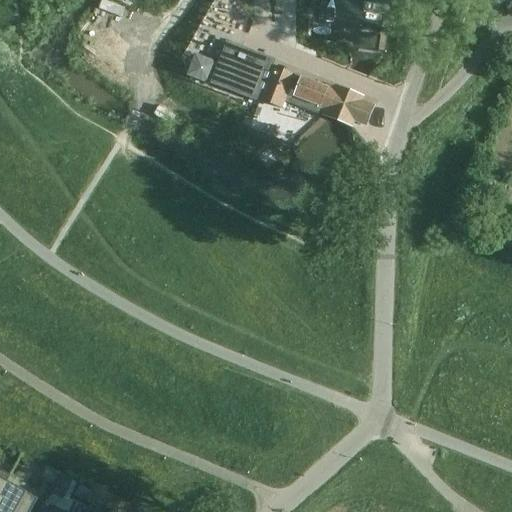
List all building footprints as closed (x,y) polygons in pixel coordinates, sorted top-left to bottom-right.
[(229,50),(216,81),(253,96),(262,99),(259,105),(280,113),(294,79),(269,68),(271,63),(249,55),(248,57),(229,50)] [(259,105),(248,131),(292,148),(325,117),(327,112),(291,98),(298,80),(294,79),(280,113),(259,105)] [(298,80),(291,98),(327,112),(325,117),(331,119),(350,127),(352,122),(354,122),(365,126),(372,108),(360,103),(361,99),(335,89),(334,92),(331,92),(317,86),(300,80),(300,81),(298,80)] [(59,477),(55,487),(67,493),(71,482),(59,477)] [(6,483),(0,493),(0,511),(31,511),(37,501),(35,500),(34,502),(25,496),(26,494),(24,493),(23,495),(6,486),(7,484),(6,483)]
